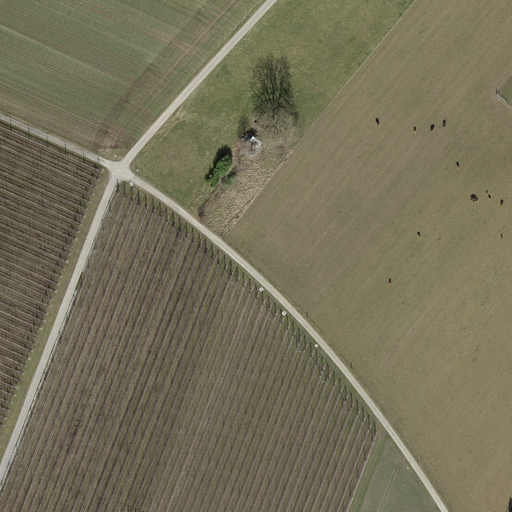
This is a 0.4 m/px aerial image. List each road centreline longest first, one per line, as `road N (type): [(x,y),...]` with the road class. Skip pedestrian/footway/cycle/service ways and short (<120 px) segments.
road 1 (track): [(273,0),(118,168),(0,476)]
road 2 (track): [(445,511),(307,325),(236,256),(118,168)]
road 3 (track): [(0,115),(118,168)]
